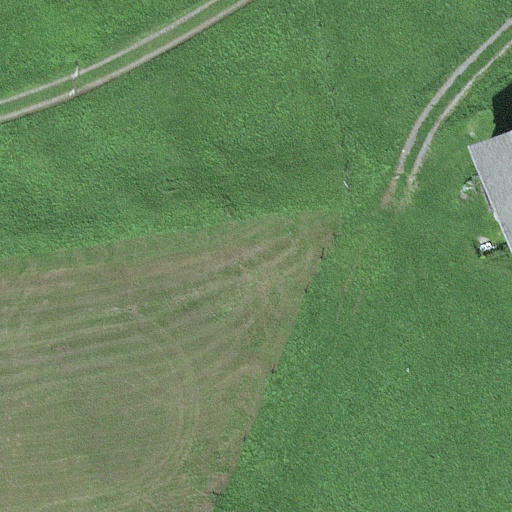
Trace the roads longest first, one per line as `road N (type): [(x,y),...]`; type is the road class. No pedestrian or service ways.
road 1 (track): [(0,109),(81,81),(233,0)]
road 2 (track): [(402,223),(415,148),(444,99),(511,34)]
